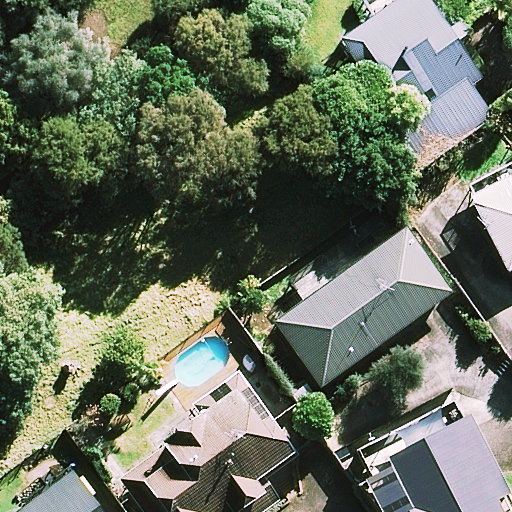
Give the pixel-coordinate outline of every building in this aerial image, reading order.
[(499,105),(428,0),(383,0),(335,33),(355,64),(372,53),(435,148),(499,105)] [(511,263),(511,176),(470,197),(505,267),(511,263)] [(449,291),(403,226),(273,318),(319,383),(449,291)] [(287,450),(239,382),(156,442),(161,448),(121,477),(146,511),(232,511),(230,508),(267,482),(259,471),(287,450)] [(504,489),(461,407),(381,449),(414,511),(500,511),(492,495),(504,489)] [(103,511),(69,467),(10,511),(103,511)]
